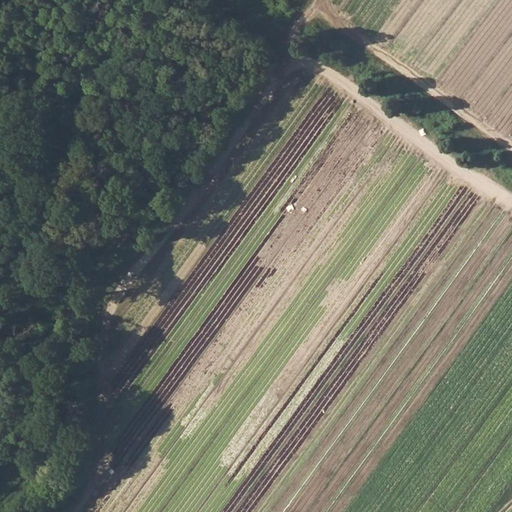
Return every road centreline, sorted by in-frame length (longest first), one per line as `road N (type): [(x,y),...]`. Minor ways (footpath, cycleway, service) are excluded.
road 1 (track): [(71,511),(83,500),(99,434),(100,339),(112,297),(238,134),(321,0)]
road 2 (track): [(511,153),(313,10)]
